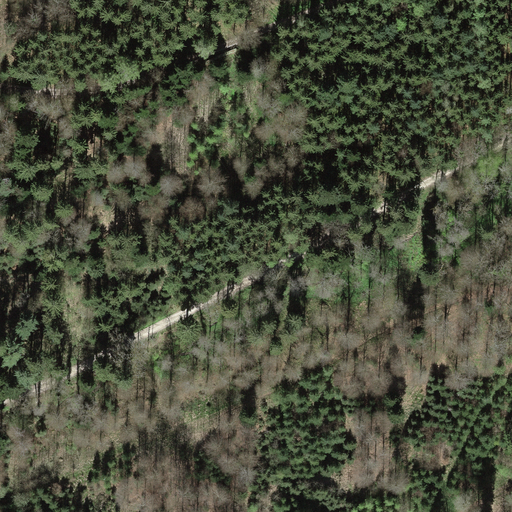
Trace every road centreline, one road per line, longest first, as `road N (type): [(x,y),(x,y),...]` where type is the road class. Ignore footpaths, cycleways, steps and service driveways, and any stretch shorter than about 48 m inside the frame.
road 1 (track): [(0,399),(59,378),(511,139)]
road 2 (track): [(511,291),(335,353),(203,420),(57,480)]
road 3 (track): [(343,0),(107,87),(0,86)]
